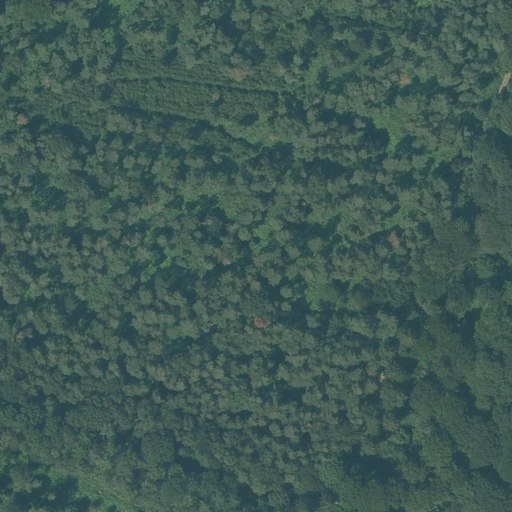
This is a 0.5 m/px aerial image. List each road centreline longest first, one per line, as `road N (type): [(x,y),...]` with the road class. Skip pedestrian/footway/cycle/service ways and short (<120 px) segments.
road 1 (track): [(332,511),(511,30)]
road 2 (track): [(318,511),(0,384)]
